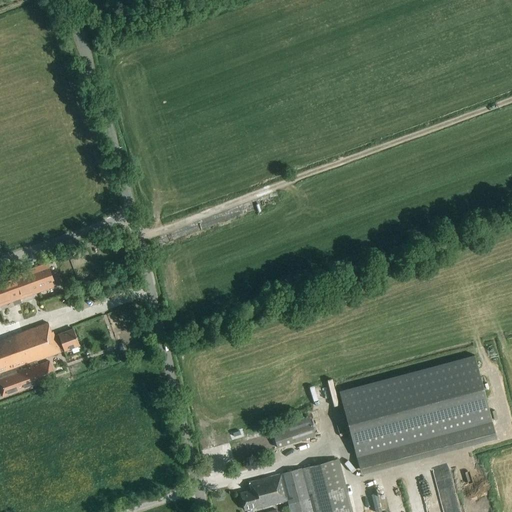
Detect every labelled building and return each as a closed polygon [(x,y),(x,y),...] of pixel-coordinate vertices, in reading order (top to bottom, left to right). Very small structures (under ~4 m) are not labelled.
[(46,263),(0,279),(0,306),(12,302),(13,304),(20,301),(19,299),(20,299),(55,286),(46,263)] [(36,361),(79,346),(73,329),(54,336),(53,332),(51,332),(47,322),(0,339),(0,392),(2,398),(55,378),(49,361),(38,366),(36,361)] [(496,439),(474,356),(338,392),(361,475),(496,439)] [(271,430),(277,449),(314,436),(309,417),(271,430)] [(351,511),(338,460),(249,483),(251,490),(240,493),(244,511),(255,508),(255,510),(286,501),(289,511),(351,511)] [(417,476),(420,483),(425,480),(423,474),(417,476)]
